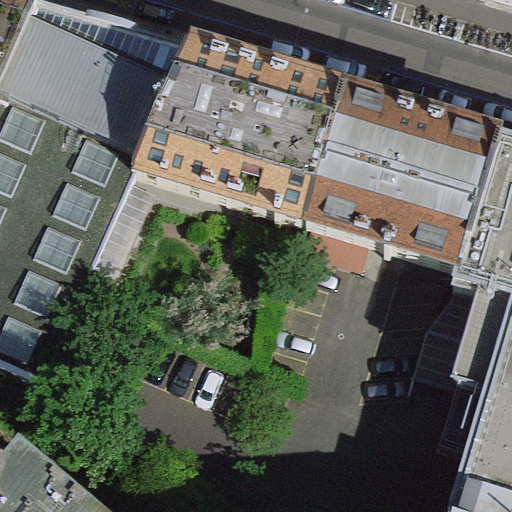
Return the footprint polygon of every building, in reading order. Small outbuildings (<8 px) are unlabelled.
[(511,0),(482,0),(511,8),(511,0)] [(0,99),(38,16),(0,4),(0,99)] [(135,181),(186,60),(38,16),(0,99),(0,371),(41,389),(78,308),(135,181)] [(307,232),(343,105),(186,60),(135,181),(307,232)] [(463,278),(501,151),(343,105),(307,232),(448,273),(463,278)] [(465,497),(460,511),(511,511),(511,154),(501,151),(463,278),(458,295),(486,303),(511,310),(511,340),(492,406),(474,469),(465,497)] [(511,340),(511,310),(486,303),(457,395),(492,406),(511,340)] [(84,511),(18,456),(4,472),(0,481),(0,511),(84,511)]
